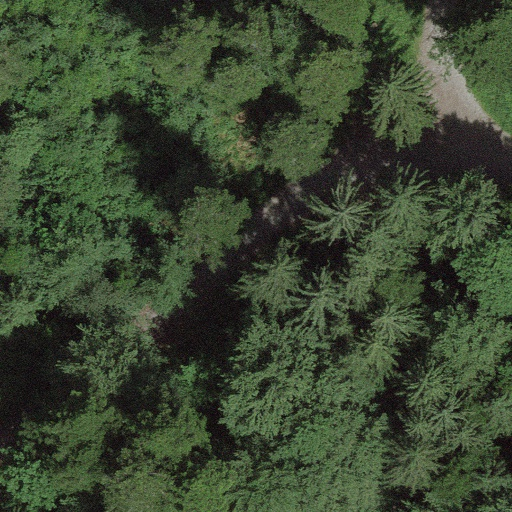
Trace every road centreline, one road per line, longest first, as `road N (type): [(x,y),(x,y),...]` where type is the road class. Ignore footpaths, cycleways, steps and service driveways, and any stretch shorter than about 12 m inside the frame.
road 1 (track): [(511,122),(463,100),(385,187),(76,393),(0,412)]
road 2 (track): [(468,0),(448,283)]
